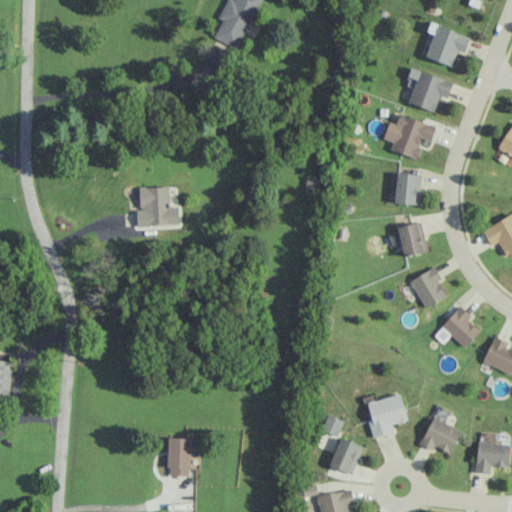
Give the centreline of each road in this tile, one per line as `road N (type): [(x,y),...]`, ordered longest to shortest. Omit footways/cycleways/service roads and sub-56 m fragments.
road 1 (residential): [(56,511),(70,321),(26,191),(29,0)]
road 2 (residential): [(511,310),(476,280),(449,223),(457,154),(511,6)]
road 3 (residential): [(387,502),(414,500),(419,482),(407,467),(381,476),(387,502)]
